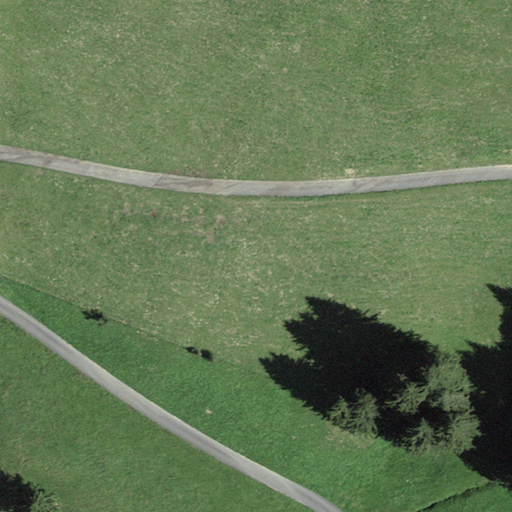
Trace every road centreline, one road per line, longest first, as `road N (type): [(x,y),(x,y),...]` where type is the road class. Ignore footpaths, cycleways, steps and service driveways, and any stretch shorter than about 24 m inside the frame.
road 1 (track): [(0,152),(224,187),(334,187),(511,170)]
road 2 (track): [(330,511),(151,411),(0,304)]
